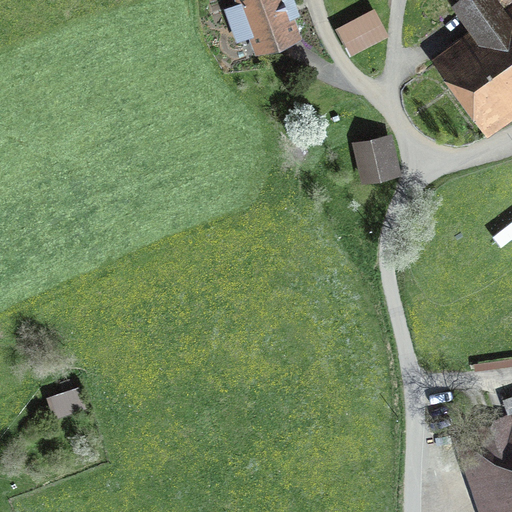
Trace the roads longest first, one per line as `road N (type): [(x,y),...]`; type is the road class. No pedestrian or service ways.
road 1 (track): [(511,142),(428,162),(400,200),(387,268),(410,383)]
road 2 (track): [(317,0),(349,72),(428,162)]
road 3 (track): [(410,383),(409,511)]
